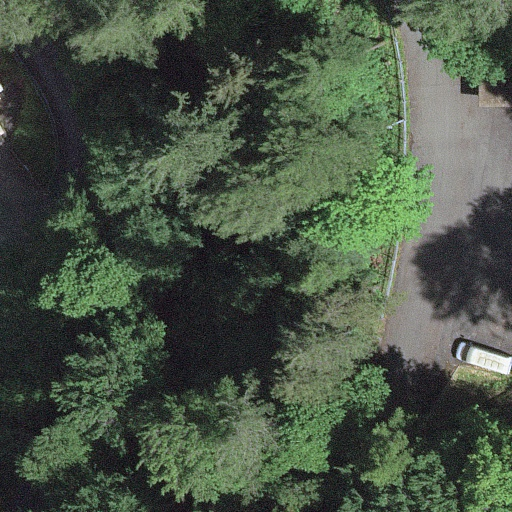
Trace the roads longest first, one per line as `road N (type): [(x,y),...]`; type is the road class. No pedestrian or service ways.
road 1 (track): [(22,511),(70,428),(158,328),(192,276),(207,226),(210,159),(195,100),(121,0)]
road 2 (unclassified): [(410,0),(432,100),(435,166),(423,287),(405,380),(372,480),(373,511)]
road 3 (unclassified): [(0,256),(48,241),(65,225),(82,184),(76,124),(45,55),(7,0)]
